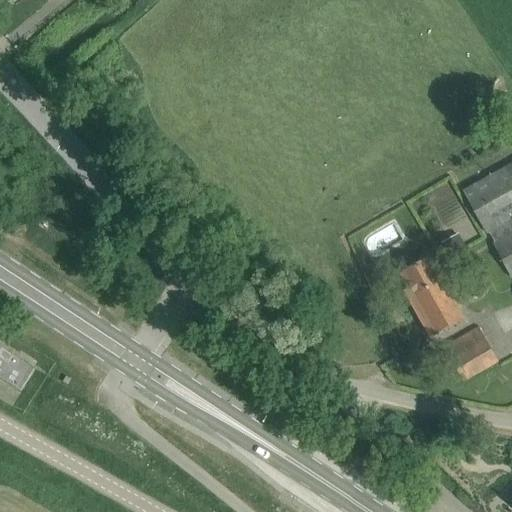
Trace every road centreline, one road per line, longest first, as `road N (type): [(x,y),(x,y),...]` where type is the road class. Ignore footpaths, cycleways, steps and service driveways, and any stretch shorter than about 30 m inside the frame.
road 1 (unclassified): [(190,275),(0,65)]
road 2 (unclassified): [(130,372),(118,404),(247,511)]
road 3 (unclassified): [(341,391),(190,275)]
road 4 (residential): [(473,511),(341,391)]
road 5 (unclassified): [(156,511),(0,425)]
road 6 (primary): [(285,456),(143,351)]
road 7 (primary): [(130,372),(285,456)]
road 8 (unclassified): [(511,422),(341,391)]
road 9 (primary): [(143,351),(0,258)]
road 10 (primary): [(0,288),(130,372)]
